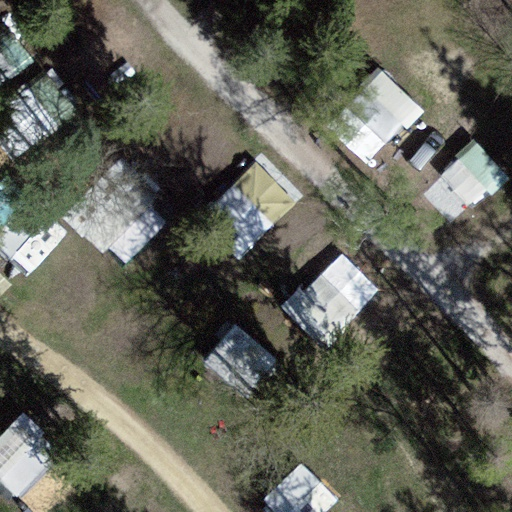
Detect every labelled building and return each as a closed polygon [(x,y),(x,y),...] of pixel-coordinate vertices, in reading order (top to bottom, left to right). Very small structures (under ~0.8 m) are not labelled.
[(112,0),(86,0),(59,27),(107,76),(148,37),(112,0)] [(358,93),(330,122),(362,153),(390,124),(358,93)] [(280,208),(298,188),(263,156),(245,175),(280,208)] [(134,303),(106,333),(134,359),(161,329),(134,303)] [(285,388),(305,339),(236,312),(217,361),(285,388)] [(0,465),(42,511),(45,511),(87,474),(29,410),(0,436),(0,465)] [(169,437),(151,456),(189,491),(207,472),(169,437)] [(320,457),(275,490),(290,511),(319,511),(346,492),(320,457)]
